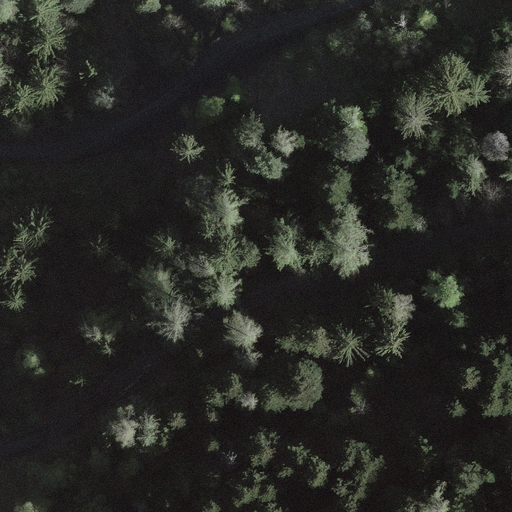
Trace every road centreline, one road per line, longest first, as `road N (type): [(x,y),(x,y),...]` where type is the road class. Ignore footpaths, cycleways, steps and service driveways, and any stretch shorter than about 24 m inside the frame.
road 1 (track): [(0,434),(237,296),(511,212)]
road 2 (track): [(376,0),(235,52),(181,105),(77,138),(0,134)]
